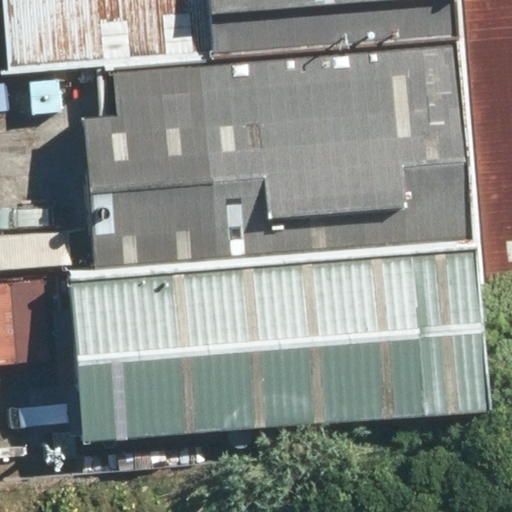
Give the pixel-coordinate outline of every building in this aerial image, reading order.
[(0,0),(0,76),(122,66),(206,59),(200,0),(0,0)] [(200,0),(206,59),(450,39),(446,0),(200,0)] [(466,230),(471,300),(511,297),(511,0),(446,0),(450,39),(466,230)] [(77,113),(89,261),(466,230),(450,39),(206,59),(122,66),(126,109),(77,113)] [(47,265),(60,428),(479,394),(471,300),(466,230),(89,261),(47,265)]
